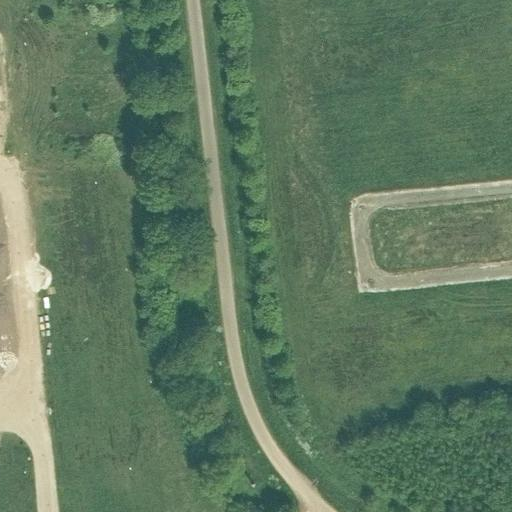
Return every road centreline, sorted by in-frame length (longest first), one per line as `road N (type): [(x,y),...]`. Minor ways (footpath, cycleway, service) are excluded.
road 1 (unclassified): [(193,0),(244,398),(275,458),(322,511)]
road 2 (residential): [(0,166),(34,397)]
road 3 (residential): [(354,211),(363,289),(511,274)]
road 4 (residential): [(511,190),(354,211)]
